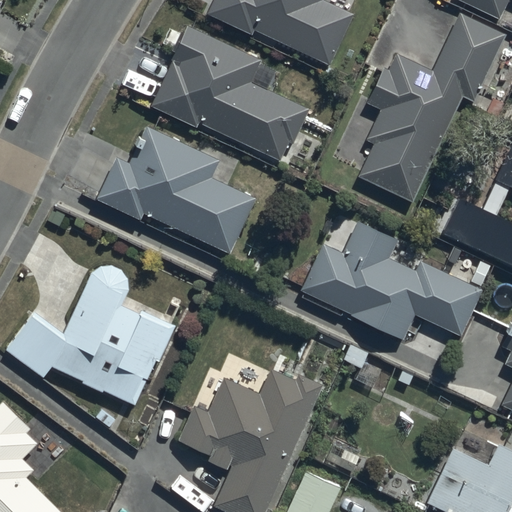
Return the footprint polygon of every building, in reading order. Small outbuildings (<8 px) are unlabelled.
[(208,0),(205,9),(249,31),(251,26),(326,62),(351,10),(330,0),(208,0)] [(511,0),(463,0),(497,16),(504,0),(511,0)] [(370,139),(355,171),(412,197),(460,92),(473,98),(504,32),(456,10),(430,68),(393,51),(386,66),(381,64),(364,100),(378,106),(364,136),(370,139)] [(194,125),(196,119),(278,157),(286,139),(290,141),(306,106),(249,80),(259,57),(183,22),(167,56),(170,57),(149,104),(194,125)] [(114,152),(93,195),(137,216),(141,209),(225,250),(252,194),(209,173),(217,157),(143,121),(138,133),(135,131),(130,141),(134,142),(126,158),(114,152)] [(511,143),(495,181),(511,188),(511,222),(460,198),(444,233),(511,264),(511,143)] [(348,311),(348,313),(401,336),(413,311),(458,332),(479,286),(418,258),(414,268),(387,256),(396,237),(354,218),(340,250),(321,241),(298,287),(348,311)] [(30,308),(3,347),(41,375),(49,363),(79,377),(80,380),(99,389),(100,386),(132,402),(153,357),(156,359),(173,323),(137,306),(135,310),(119,302),(126,288),(125,275),(117,266),(105,261),(95,263),(88,271),(60,330),(30,308)] [(511,364),(511,371),(498,401),(511,407),(511,313),(510,318),(507,317),(501,329),(504,330),(498,343),(508,348),(503,360),(511,364)] [(234,511),(262,511),(318,381),(295,371),(293,376),(267,366),(257,391),(219,375),(205,408),(191,402),(176,437),(207,450),(204,456),(227,466),(212,502),(234,511)] [(0,511),(64,511),(26,473),(33,466),(21,455),(36,439),(25,428),(28,425),(1,398),(0,399),(0,511)] [(423,498),(425,499),(452,511),(511,511),(511,491),(511,447),(495,439),(485,461),(449,444),(423,498)] [(330,441),(323,456),(350,469),(358,453),(330,441)] [(302,468),(281,511),(324,511),(337,483),(302,468)]
